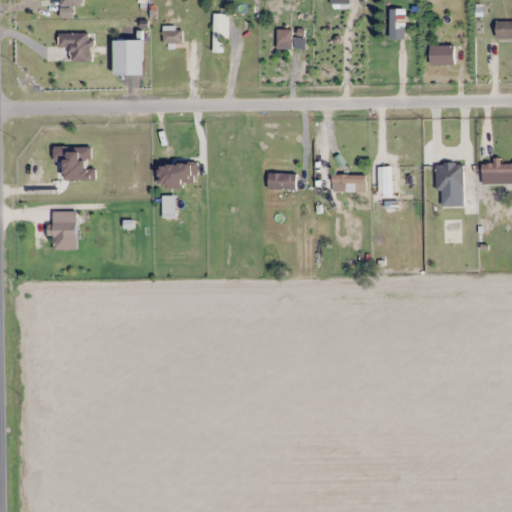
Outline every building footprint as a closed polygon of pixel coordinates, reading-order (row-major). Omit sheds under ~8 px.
[(511,37),(511,21),(497,22),(497,38),(511,37)] [(292,29),(277,29),(277,47),(292,47),(292,29)] [(163,30),(163,43),(183,43),(183,30),(163,30)] [(91,33),(59,33),(59,47),(71,47),(71,62),(91,62),(91,33)] [(436,163),(436,190),(464,190),(464,163),(436,163)] [(511,164),(483,165),(483,174),(511,174),(511,164)] [(296,174),(268,173),(268,189),(296,190),(296,174)] [(162,195),(162,218),(185,218),(185,174),(176,174),(176,195),(162,195)] [(208,182),(208,190),(252,190),(252,182),(208,182)] [(53,211),(53,238),(77,238),(77,211),(53,211)]
